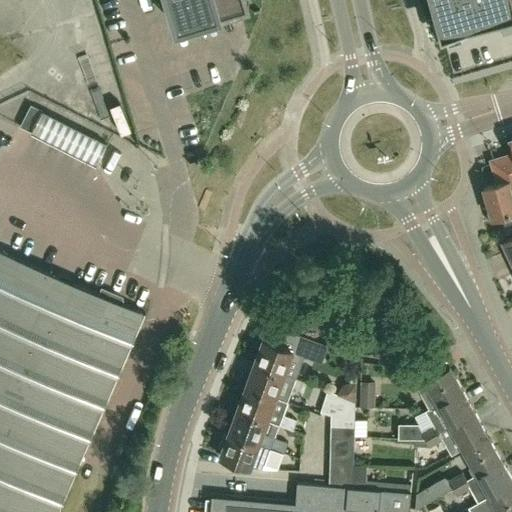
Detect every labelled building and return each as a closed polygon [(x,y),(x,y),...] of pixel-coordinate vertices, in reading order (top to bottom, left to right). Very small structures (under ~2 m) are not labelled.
[(168,0),(177,27),(249,5),(247,0),(168,0)] [(511,12),(511,0),(431,0),(441,33),(511,12)] [(111,140),(45,109),(34,131),(100,162),(111,140)] [(511,170),(508,157),(493,161),(499,183),(484,187),(493,218),(511,212),(511,170)] [(511,262),(511,234),(501,240),(511,262)] [(144,313),(0,249),(0,511),(57,511),(78,465),(144,313)] [(303,334),(298,347),(324,357),(329,344),(329,343),(303,333),(303,334)] [(263,338),(254,362),(285,374),(294,350),(263,338)] [(276,398),(285,374),(254,362),(245,386),(276,398)] [(462,390),(449,367),(417,384),(430,408),(438,404),(438,403),(462,390)] [(413,371),(397,369),(395,382),(411,384),(413,371)] [(288,402),(297,378),(285,374),(276,398),(288,402)] [(297,420),(284,415),(288,402),(276,398),(245,386),(237,409),(268,420),(268,421),(293,430),(297,420)] [(322,412),(331,414),(354,415),(354,401),(329,390),(322,412)] [(425,438),(450,425),(474,412),(462,390),(438,403),(438,404),(430,408),(424,411),(433,425),(422,431),(419,424),(399,423),(398,438),(426,439),(425,438)] [(360,396),(360,406),(374,406),(374,397),(360,396)] [(263,432),(268,421),(268,420),(237,409),(229,432),(259,443),(259,444),(270,448),(285,454),(289,443),(274,438),(274,436),(263,432)] [(474,412),(450,425),(425,438),(426,439),(430,447),(443,440),(451,454),(463,448),(462,448),(474,441),(477,445),(489,439),(474,412)] [(354,426),(354,415),(331,414),(330,426),(354,426)] [(354,426),(330,426),(330,437),(353,438),(354,426)] [(250,466),(249,468),(263,468),(270,448),(259,444),(259,443),(229,432),(228,435),(223,433),(218,447),(223,448),(220,455),(250,466)] [(330,449),(353,449),(353,438),(330,437),(330,449)] [(477,474),(501,461),(489,439),(477,445),(474,441),(462,448),(463,448),(477,474)] [(330,460),(353,461),(353,449),(330,449),(330,460)] [(329,472),(353,472),(353,466),(353,461),(330,460),(329,472)] [(478,501),(511,482),(511,481),(501,461),(477,474),(466,480),(453,487),(453,488),(457,495),(470,488),(478,501)] [(353,472),(352,484),(365,485),(365,466),(353,466),(353,472)] [(352,484),(353,472),(329,472),(329,484),(352,484)] [(453,487),(466,480),(462,473),(448,481),(446,476),(416,492),(415,509),(453,488),(453,487)] [(212,495),(210,511),(408,511),(410,491),(298,482),(296,502),(212,495)] [(508,511),(511,510),(511,482),(478,501),(478,502),(483,511),(508,511)]
